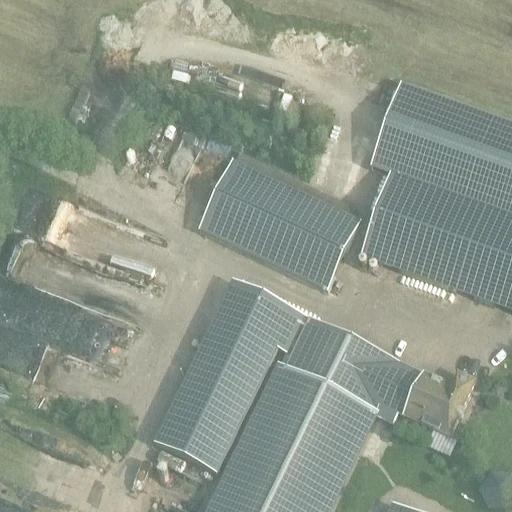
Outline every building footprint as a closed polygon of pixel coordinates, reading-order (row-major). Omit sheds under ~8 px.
[(511,128),(401,89),(369,172),(394,182),(363,263),(511,319),(511,128)] [(172,167),(191,175),(203,147),(184,139),(172,167)] [(362,227),(235,164),(200,235),(327,298),(362,227)] [(286,360),(232,473),(227,470),(207,511),(329,511),(380,407),(403,418),(422,380),(236,289),(217,326),(215,325),(151,449),(213,480),(276,356),(286,360)] [(450,394),(422,380),(403,418),(403,419),(401,423),(431,438),(426,449),(448,461),(457,444),(450,440),(474,390),(457,381),(450,394)]
